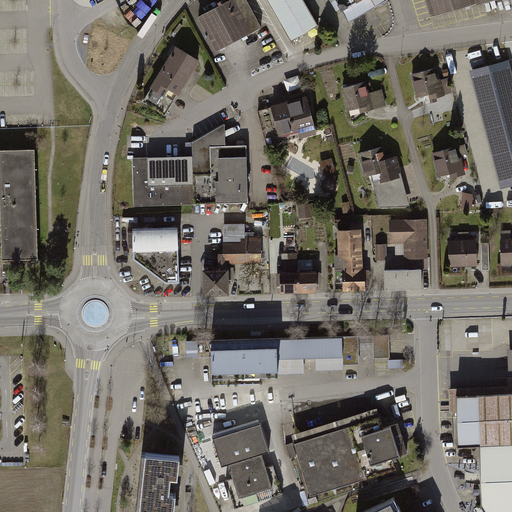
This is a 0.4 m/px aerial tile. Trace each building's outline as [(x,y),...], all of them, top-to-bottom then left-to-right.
[(228,0),(230,2),(198,19),(216,53),(261,29),(245,0),(228,0)] [(302,0),(266,0),(292,43),(319,28),(302,0)] [(388,0),(332,0),(348,26),(390,1),(388,0)] [(475,0),(428,0),(434,17),(477,6),(475,0)] [(201,63),(174,48),(148,93),(163,102),(168,93),(179,100),(201,63)] [(436,69),(409,76),(416,101),(452,92),(449,80),(439,82),(436,69)] [(366,84),(341,91),(348,114),(360,110),(362,116),(387,109),(382,91),(369,95),(366,84)] [(307,99),(270,110),(280,139),(297,135),(300,142),(317,137),(307,99)] [(248,205),(247,149),(226,149),(226,126),(191,146),(192,160),(194,207),(248,205)] [(374,187),(401,179),(396,160),(387,162),(383,149),(357,156),(364,182),(373,180),(374,187)] [(0,218),(1,218),(5,263),(39,261),(38,150),(0,152),(0,218)] [(460,150),(432,157),(439,186),(467,179),(460,150)] [(318,175),(336,170),(333,158),(315,163),(318,175)] [(194,207),(192,160),(132,162),(134,209),(194,207)] [(321,175),(324,192),(339,189),(335,172),(321,175)] [(401,179),(374,187),(381,212),(411,209),(401,179)] [(463,205),(473,205),(474,193),(464,192),(463,205)] [(312,202),(300,203),(300,217),(313,216),(312,202)] [(429,222),(391,223),(392,246),(405,246),(406,263),(429,262),(429,222)] [(179,224),(132,225),(132,257),(164,281),(179,281),(179,224)] [(256,227),(246,228),(246,233),(241,233),(241,236),(224,236),(224,247),(262,247),(262,231),(256,231),(256,227)] [(336,233),(337,255),(363,254),(362,232),(336,233)] [(511,239),(501,240),(502,268),(511,268),(511,239)] [(477,242),(448,242),(449,269),(478,268),(477,242)] [(376,245),(377,258),(388,257),(386,244),(376,245)] [(479,245),(479,262),(489,262),(489,245),(479,245)] [(262,247),(224,247),(224,261),(262,260),(262,247)] [(354,280),(364,273),(363,254),(337,255),(338,261),(344,261),(343,274),(354,280)] [(313,269),(314,259),(299,258),(299,268),(313,269)] [(229,266),(202,266),(203,294),(230,294),(229,266)] [(420,270),(386,271),(386,288),(421,287),(420,270)] [(298,290),(297,271),(281,272),(281,291),(298,290)] [(314,271),(297,271),(298,290),(314,290),(314,271)] [(343,274),(343,295),(365,294),(364,273),(354,280),(343,274)] [(375,350),(374,336),(357,337),(357,350),(375,350)] [(389,336),(374,336),(375,350),(375,358),(390,358),(389,336)] [(277,357),(303,357),(316,356),(342,356),(342,365),(358,364),(357,350),(357,337),(186,341),(187,358),(210,357),(211,384),(262,382),(261,375),(278,374),(278,373),(277,357)] [(342,356),(316,356),(316,370),(342,369),(342,365),(342,356)] [(277,357),(278,373),(303,373),(303,357),(277,357)] [(511,510),(511,387),(455,389),(457,446),(481,444),(481,503),(487,511),(511,510)] [(306,497),(393,470),(389,460),(406,454),(395,421),(379,425),(377,417),(290,444),(306,497)] [(233,508),(281,493),(273,466),(266,469),(262,454),(268,452),(259,424),(211,438),(220,468),(227,466),(231,478),(225,480),(233,508)] [(177,460),(143,457),(137,511),(173,511),(175,496),(168,496),(169,480),(175,480),(177,460)] [(401,511),(394,497),(359,511),(401,511)]
